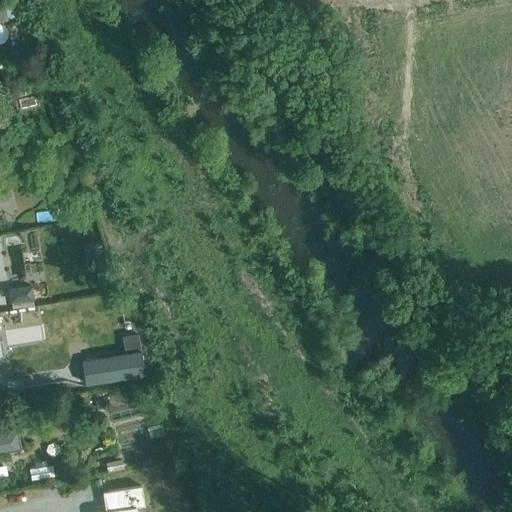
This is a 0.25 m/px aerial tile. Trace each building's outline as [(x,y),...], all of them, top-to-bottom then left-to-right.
[(3,0),(0,0),(0,21),(9,19),(3,0)] [(0,168),(0,193),(11,190),(4,168),(0,168)] [(0,287),(9,286),(4,235),(0,235),(0,287)] [(141,350),(82,361),(86,384),(146,374),(141,350)] [(34,377),(2,382),(4,396),(36,390),(34,377)] [(0,450),(18,448),(16,430),(0,432),(0,450)] [(142,485),(127,488),(103,492),(106,510),(99,511),(98,511),(97,511),(137,511),(137,505),(145,504),(142,485)]
